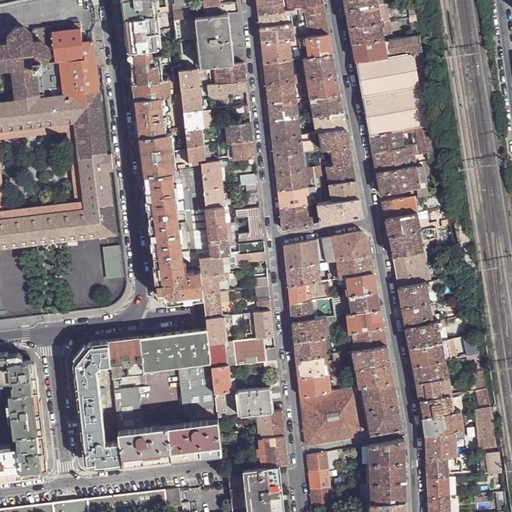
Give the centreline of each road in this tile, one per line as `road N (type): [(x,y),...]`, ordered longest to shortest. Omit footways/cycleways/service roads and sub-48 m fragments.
road 1 (residential): [(133,311),(138,282),(106,0)]
road 2 (residential): [(374,220),(414,431),(417,511)]
road 3 (residential): [(303,511),(274,238)]
road 4 (residential): [(274,238),(248,0)]
road 5 (residential): [(332,0),(374,220)]
road 6 (residential): [(67,485),(52,331)]
road 7 (residential): [(67,485),(219,468)]
